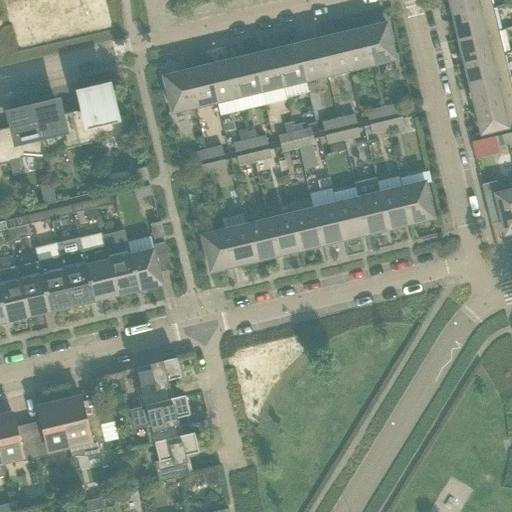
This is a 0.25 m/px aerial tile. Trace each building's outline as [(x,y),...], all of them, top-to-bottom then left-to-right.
[(448,0),(453,17),(493,7),(490,0),(448,0)] [(493,7),(453,17),(459,40),(498,31),(493,7)] [(363,30),(371,65),(395,59),(386,24),(363,30)] [(363,30),(341,35),(349,70),(371,65),(363,30)] [(498,31),(459,40),(464,63),(504,54),(498,31)] [(341,35),(319,40),(327,76),(349,70),(341,35)] [(327,76),(319,40),(297,45),(305,81),(327,76)] [(297,45),(275,51),(283,86),(305,81),(297,45)] [(275,51),(252,56),(261,92),(283,86),(275,51)] [(504,54),(464,63),(470,86),(509,77),(504,54)] [(252,56),(230,61),(239,97),(261,92),(252,56)] [(239,97),(230,61),(208,67),(217,102),(239,97)] [(217,102),(208,67),(186,72),(195,107),(217,102)] [(195,107),(186,72),(163,78),(171,113),(195,107)] [(511,87),(509,77),(470,86),(475,110),(511,100),(511,87)] [(79,111),(71,113),(79,146),(91,143),(91,141),(104,138),(109,138),(120,139),(127,138),(122,116),(118,117),(116,117),(109,91),(79,98),(82,110),(79,111)] [(511,100),(475,110),(481,134),(511,126),(511,100)] [(57,103),(33,109),(45,158),(51,156),(61,150),(66,147),(66,149),(79,146),(71,113),(63,115),(60,116),(57,103)] [(398,104),(382,107),(384,116),(400,112),(398,104)] [(384,116),(382,107),(366,111),(368,120),(384,116)] [(8,128),(1,130),(9,163),(21,160),(21,158),(27,158),(38,159),(45,158),(33,109),(9,115),(12,127),(8,128)] [(337,118),(340,128),(356,124),(353,114),(337,118)] [(340,128),(337,118),(322,122),(324,131),(340,128)] [(387,131),(404,127),(401,118),(385,122),(387,131)] [(385,122),(369,126),(371,134),(387,131),(385,122)] [(303,130),(294,132),(296,140),(312,136),(310,128),(303,130)] [(341,132),(343,141),(359,137),(357,128),(341,132)] [(0,165),(9,163),(1,130),(0,129),(0,165)] [(285,134),(278,135),(280,144),(296,140),(294,132),(285,134)] [(343,141),(341,132),(325,136),(327,145),(343,141)] [(508,144),(506,135),(494,137),(497,147),(508,144)] [(265,136),(249,139),(251,149),(267,145),(265,136)] [(314,146),(312,136),(296,140),(298,149),(312,146),(314,146)] [(251,149),(249,139),(233,143),(235,153),(251,149)] [(296,140),(280,144),(282,152),(298,149),(296,140)] [(220,146),(205,150),(207,158),(222,155),(220,146)] [(312,146),(298,149),(303,171),(313,168),(317,168),(312,146)] [(207,158),(205,150),(189,153),(191,162),(207,158)] [(268,150),(252,153),(255,163),(270,159),(268,150)] [(255,163),(252,153),(236,157),(238,166),(254,163),(255,163)] [(284,157),(277,159),(280,171),(287,170),(284,157)] [(226,169),(224,161),(209,165),(210,173),(226,169)] [(210,173),(209,165),(192,169),(194,177),(210,173)] [(149,180),(146,168),(133,171),(136,184),(149,180)] [(503,186),(495,181),(481,185),(490,223),(501,221),(505,235),(511,232),(511,190),(504,193),(503,186)] [(401,188),(410,224),(433,218),(424,183),(401,188)] [(135,198),(152,194),(150,186),(133,190),(135,198)] [(401,188),(379,194),(388,229),(410,224),(401,188)] [(379,194),(357,199),(365,234),(388,229),(379,194)] [(93,200),(95,208),(112,204),(110,196),(93,200)] [(357,199),(335,204),(343,240),(365,234),(357,199)] [(97,216),(95,208),(93,200),(76,204),(78,212),(84,211),(86,219),(97,216)] [(335,204),(313,210),(321,245),(343,240),(335,204)] [(67,215),(65,207),(49,211),(50,219),(67,215)] [(313,210),(291,215),(299,250),(321,245),(313,210)] [(50,219),(49,211),(32,215),(34,223),(50,219)] [(291,215),(269,220),(277,256),(299,250),(291,215)] [(4,221),(6,229),(23,225),(21,217),(4,221)] [(269,220),(247,226),(255,261),(277,256),(269,220)] [(164,236),(161,222),(150,224),(154,239),(164,236)] [(247,226),(224,231),(233,266),(255,261),(247,226)] [(233,266),(224,231),(201,237),(210,272),(233,266)] [(125,236),(101,236),(104,246),(108,261),(116,295),(138,290),(130,256),(126,242),(125,236)] [(79,238),(56,243),(60,256),(72,306),(94,301),(82,251),(79,238)] [(153,250),(130,256),(138,290),(161,284),(158,273),(170,270),(164,243),(152,246),(153,250)] [(116,295),(108,261),(104,246),(82,251),(94,301),(116,295)] [(72,306),(60,256),(37,262),(38,263),(49,311),(72,306)] [(49,311),(38,263),(16,268),(27,317),(49,311)] [(27,317),(16,268),(15,267),(0,271),(0,300),(5,322),(27,317)] [(140,407),(185,396),(185,395),(172,399),(168,381),(181,378),(176,358),(136,367),(141,386),(136,387),(140,407)] [(189,415),(185,396),(140,407),(141,407),(146,406),(150,423),(145,425),(149,445),(154,443),(194,434),(194,433),(181,436),(176,418),(189,415)] [(101,451),(99,444),(104,442),(101,429),(100,425),(99,418),(98,417),(98,416),(86,419),(81,397),(59,403),(69,447),(71,457),(77,456),(88,457),(98,455),(101,451)] [(69,447),(59,403),(37,408),(42,429),(30,432),(36,459),(49,455),(48,451),(69,447)] [(107,404),(96,407),(98,417),(110,414),(107,404)] [(36,459),(30,432),(18,435),(13,414),(0,416),(0,458),(1,463),(22,458),(23,462),(36,459)] [(111,414),(98,417),(99,418),(100,425),(113,422),(111,414)] [(154,443),(159,461),(154,462),(158,482),(192,474),(192,473),(189,473),(185,456),(198,453),(194,434),(154,443)] [(217,471),(201,474),(203,483),(211,488),(220,486),(217,471)]
